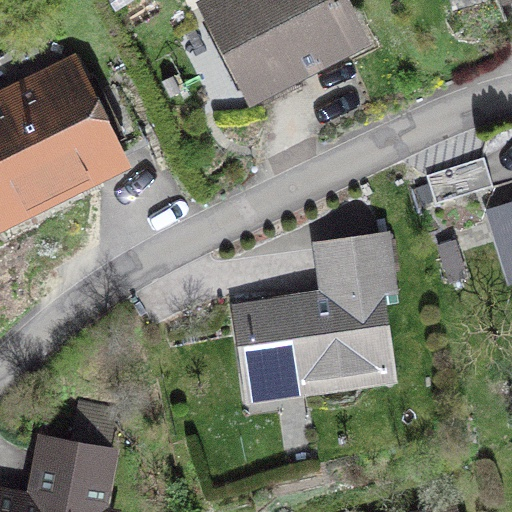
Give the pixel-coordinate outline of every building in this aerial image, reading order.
[(338,0),(218,0),(206,6),(252,95),(359,40),(338,0)] [(92,99),(77,67),(11,99),(55,189),(147,143),(118,86),(92,99)] [(0,104),(0,216),(55,189),(11,99),(0,104)] [(492,186),(483,157),(426,175),(435,204),(492,186)] [(511,200),(490,208),(511,279),(511,200)] [(328,298),(240,310),(249,379),(299,372),(301,387),(387,375),(376,293),(388,291),(381,240),(322,248),(328,298)] [(0,511),(100,511),(99,511),(104,484),(111,481),(106,473),(116,410),(78,402),(70,445),(44,441),(33,501),(0,494),(0,511)]
